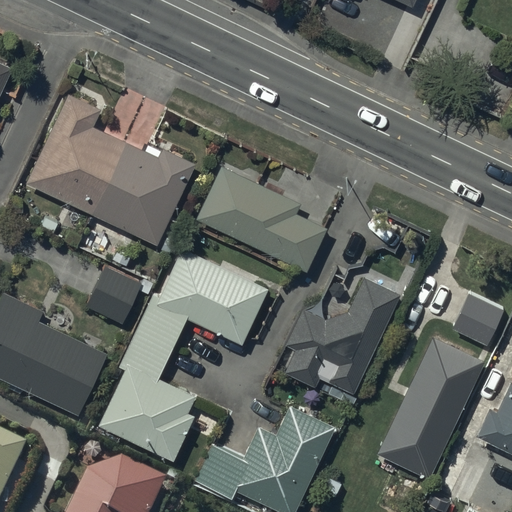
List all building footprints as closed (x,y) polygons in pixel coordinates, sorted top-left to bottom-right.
[(0,86),(12,60),(0,54),(0,86)] [(101,101),(70,86),(28,174),(159,235),(197,155),(167,140),(162,150),(93,118),(101,101)] [(300,194),(220,158),(197,209),(309,259),(327,219),(295,204),(300,194)] [(157,296),(242,335),(267,279),(182,240),(157,296)] [(155,275),(145,270),(142,275),(106,257),(87,295),(123,313),(139,282),(149,287),(155,275)] [(349,393),(399,284),(363,268),(341,317),(303,300),(287,335),(297,340),(286,365),(349,393)] [(42,302),(2,283),(0,288),(0,365),(81,403),(108,344),(38,311),(42,302)] [(503,299),(469,284),(452,323),(486,337),(503,299)] [(428,469),(483,352),(431,327),(376,445),(428,469)] [(203,390),(127,355),(100,415),(176,449),(203,390)] [(511,443),(511,371),(510,371),(496,401),(489,398),(476,427),(511,443)] [(295,507),(335,417),(289,397),(276,427),(257,419),(230,478),(295,507)] [(0,498),(27,440),(0,427),(0,498)] [(150,511),(168,477),(122,457),(89,469),(67,511),(150,511)] [(495,511),(468,499),(462,511),(495,511)]
